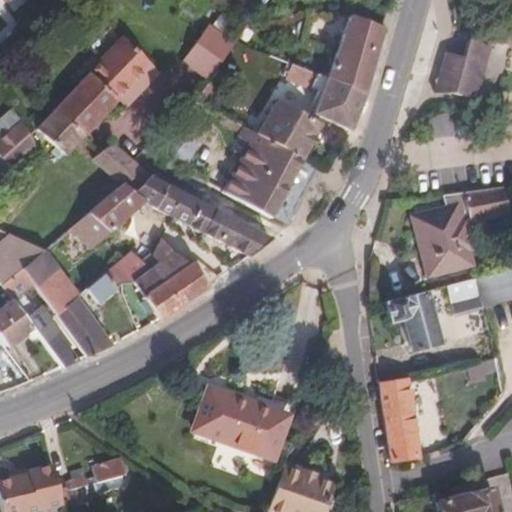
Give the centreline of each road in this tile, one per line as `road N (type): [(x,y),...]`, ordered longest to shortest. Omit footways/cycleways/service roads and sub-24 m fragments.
road 1 (secondary): [(0,417),(136,359),(339,226)]
road 2 (residential): [(373,486),(343,378),(339,226)]
road 3 (secondary): [(339,226),(376,151),(415,0)]
road 4 (residential): [(373,486),(511,446)]
